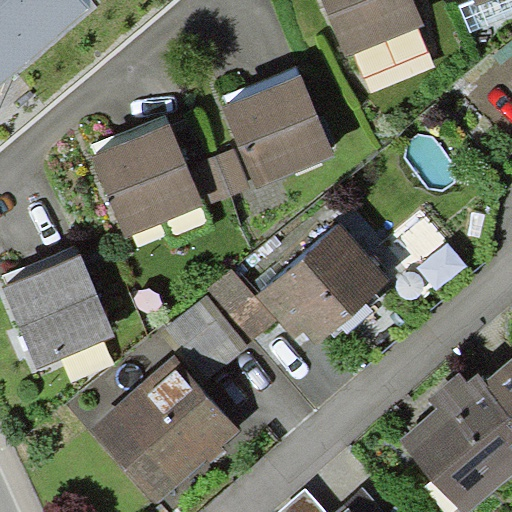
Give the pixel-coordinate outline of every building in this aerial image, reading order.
[(0,0),(0,85),(95,8),(88,0),(0,0)] [(324,0),(348,58),(424,26),(413,0),(324,0)] [(511,16),(511,0),(491,0),(477,6),(474,0),(472,0),(459,6),(472,34),(511,16)] [(224,95),(228,104),(301,74),(297,64),(224,95)] [(223,106),(257,188),(336,155),(301,74),(228,104),(223,106)] [(93,144),(97,154),(170,125),(166,114),(93,144)] [(97,154),(91,158),(124,237),(204,204),(170,125),(97,154)] [(250,187),(235,146),(196,162),(211,202),(250,187)] [(316,343),(390,279),(340,221),(256,294),(277,319),(294,338),(304,329),(316,343)] [(4,275),(8,284),(81,254),(77,245),(4,275)] [(36,368),(115,336),(81,254),(8,284),(3,286),(36,368)] [(256,294),(233,268),(207,290),(251,341),(277,319),(256,294)] [(248,346),(205,296),(159,336),(175,355),(201,386),(248,346)] [(92,427),(155,502),(240,432),(201,386),(175,355),(92,427)] [(400,439),(462,511),(468,511),(511,474),(511,357),(485,381),(478,372),(467,382),(459,373),(429,399),(436,408),(400,439)] [(327,511),(307,487),(279,511),(327,511)] [(347,507),(351,511),(386,511),(364,487),(344,504),(347,507)]
